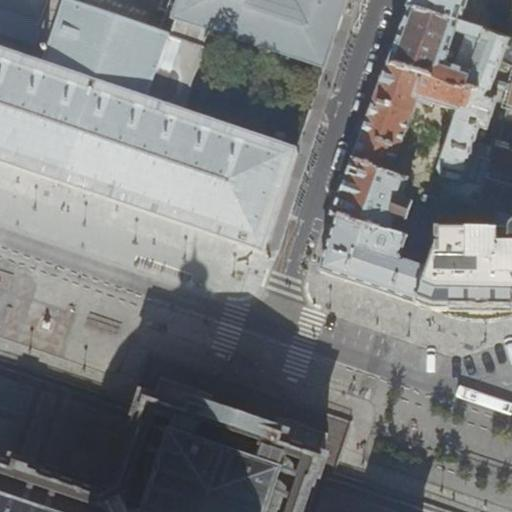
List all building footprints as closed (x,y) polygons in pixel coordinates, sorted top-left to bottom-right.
[(47,0),(33,44),(32,45),(50,51),(45,66),(0,50),(0,163),(62,185),(213,237),(264,254),(298,153),(296,152),(185,115),(213,31),(324,68),(333,40),(339,23),(346,0),(181,0),(169,36),(61,0),(47,0)] [(47,0),(0,0),(0,33),(33,44),(47,0)] [(412,0),(408,9),(461,25),(471,0),(412,0)] [(426,243),(431,243),(439,202),(423,198),(420,210),(409,206),(403,199),(409,179),(392,173),(417,103),(431,107),(432,104),(448,110),(447,111),(452,122),(454,123),(438,170),(443,179),(445,179),(463,183),(475,142),(483,143),(499,91),(491,89),(506,48),(505,47),(507,41),(461,25),(408,9),(403,24),(375,98),(364,128),(331,217),(338,219),(388,234),(391,234),(408,240),(425,245),(426,243)] [(511,217),(511,50),(506,48),(491,89),(499,91),(483,143),(475,142),(463,183),(445,179),(439,202),(511,217)] [(511,217),(439,202),(431,243),(439,244),(436,250),(429,271),(418,305),(435,312),(508,313),(511,312),(511,217)] [(418,305),(429,271),(405,264),(402,256),(408,240),(391,234),(388,234),(338,219),(328,248),(320,273),(330,276),(369,289),(409,302),(409,303),(418,306),(418,305)] [(0,511),(301,511),(311,485),(313,486),(316,477),(319,478),(325,460),(283,446),(286,438),(288,433),(192,401),(190,406),(187,414),(170,408),(145,400),(139,417),(142,418),(139,427),(142,428),(120,490),(103,499),(41,477),(41,475),(33,472),(33,469),(16,463),(13,472),(9,470),(0,467),(0,511)]
